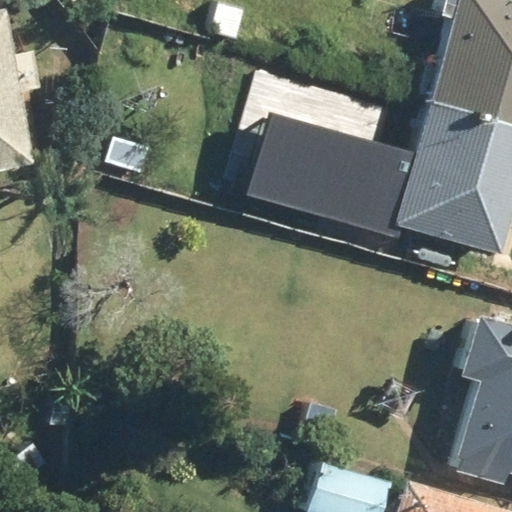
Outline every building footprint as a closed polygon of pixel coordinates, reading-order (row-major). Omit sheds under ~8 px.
[(511,0),(455,0),(393,220),(500,250),(511,206),(511,0)] [(8,48),(0,7),(0,163),(31,157),(16,86),(40,81),(32,43),(8,48)] [(260,44),(202,31),(194,70),(252,82),(260,44)] [(511,316),(475,305),(456,367),(473,372),(445,463),(502,481),(505,468),(511,470),(511,316)] [(376,511),(385,472),(315,456),(303,510),(309,511),(376,511)] [(511,511),(511,502),(403,471),(391,511),(511,511)]
